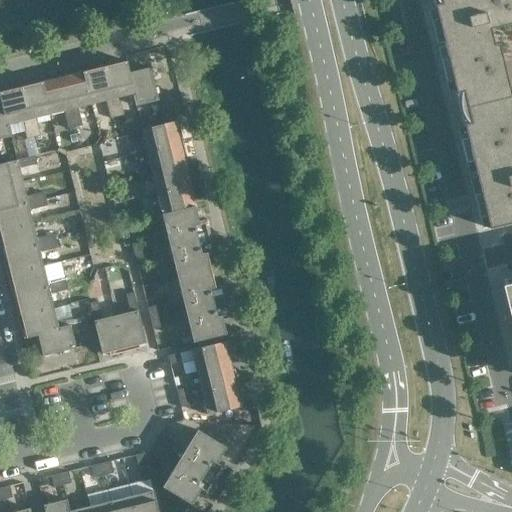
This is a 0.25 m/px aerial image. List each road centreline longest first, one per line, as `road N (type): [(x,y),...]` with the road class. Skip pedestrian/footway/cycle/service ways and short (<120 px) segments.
road 1 (secondary): [(432,466),(439,387),(341,0)]
road 2 (secondary): [(308,0),(393,373),(386,461)]
road 3 (residential): [(471,259),(408,0)]
road 4 (residential): [(511,399),(471,259)]
